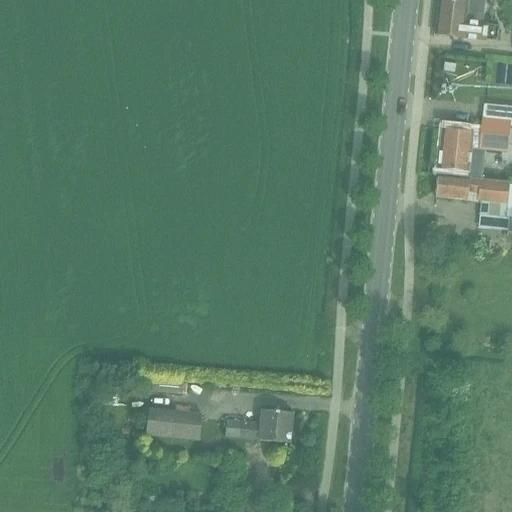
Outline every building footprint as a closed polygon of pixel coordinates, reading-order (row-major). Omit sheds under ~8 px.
[(466,0),(466,3),(442,0),(438,0),(434,36),(497,43),(499,27),(481,25),(484,0),(466,0)] [(442,130),(438,170),(468,173),(471,149),(507,152),(510,126),(511,126),(511,108),(486,106),(484,120),(482,119),(481,134),(442,130)] [(505,218),(508,184),(437,176),(435,198),(467,201),(468,193),(478,194),(477,202),(482,202),(480,215),(505,218)] [(182,395),(183,382),(155,380),(154,393),(182,395)] [(199,441),(202,415),(148,410),(145,436),(199,441)] [(290,444),(293,414),(262,411),(260,425),(226,421),(225,437),(258,441),(290,444)]
